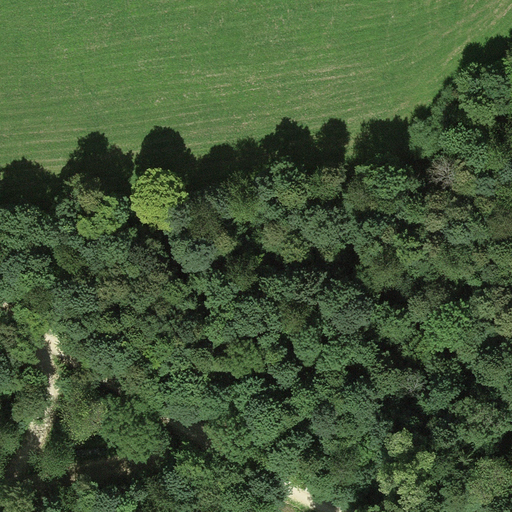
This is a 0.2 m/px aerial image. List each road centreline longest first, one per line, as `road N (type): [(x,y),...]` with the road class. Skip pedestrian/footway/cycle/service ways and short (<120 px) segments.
road 1 (track): [(0,319),(270,479),(343,511)]
road 2 (track): [(0,495),(103,468),(160,463),(270,479)]
road 3 (track): [(37,341),(48,362),(48,400),(36,442),(0,483)]
